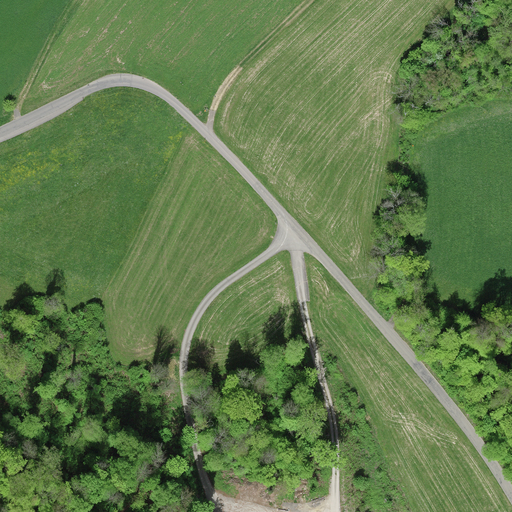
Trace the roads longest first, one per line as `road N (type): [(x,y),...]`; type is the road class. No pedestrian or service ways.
road 1 (unclassified): [(511,494),(392,336),(211,136),(156,88),(111,79),(0,133)]
road 2 (track): [(298,233),(329,405),(335,511)]
road 3 (track): [(312,0),(221,91),(211,136)]
road 4 (track): [(16,125),(30,76),(73,0)]
